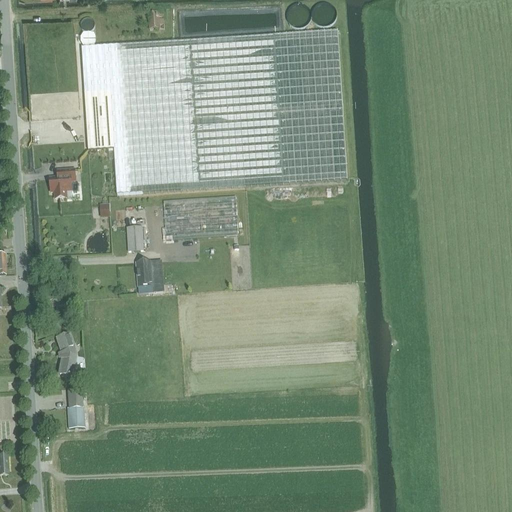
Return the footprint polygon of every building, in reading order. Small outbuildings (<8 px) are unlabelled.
[(335,18),(335,16),(335,13),(334,10),(333,9),(331,7),(329,5),(327,4),(325,4),(322,4),(319,4),(318,5),(316,6),(314,7),(312,10),(312,11),(311,16),(311,18),(312,20),(313,22),(314,24),(317,26),(319,27),(321,28),(323,28),(326,28),(328,27),(331,26),(332,24),(334,21),(335,18)] [(309,19),(309,17),(309,16),(308,13),(307,11),(306,9),(302,6),(300,6),(298,5),(295,5),(293,6),(290,8),(288,9),(287,11),(286,14),(285,17),(285,19),(286,21),(287,24),(288,26),(292,28),(294,29),(297,30),(300,29),(302,28),(306,26),(308,22),(309,19)] [(149,15),(150,31),(164,30),(163,14),(149,15)] [(82,24),(94,25),(95,16),(83,15),(82,24)] [(350,181),(340,33),(82,49),(88,152),(114,150),(117,196),(350,181)] [(50,180),(51,194),(55,193),(55,201),(66,200),(66,192),(72,192),(71,183),(76,182),(75,171),(57,172),(58,179),(50,180)] [(102,213),(112,212),(111,198),(101,198),(102,213)] [(238,237),(236,198),(164,203),(166,242),(238,237)] [(142,228),(127,229),(128,253),(156,252),(154,227),(142,228)] [(139,295),(140,295),(154,294),(153,287),(152,278),(158,278),(157,264),(151,265),(151,264),(136,265),(138,288),(139,295)] [(59,375),(72,377),(76,356),(69,336),(57,340),(63,357),(59,375)] [(86,429),(85,410),(82,410),(82,408),(81,391),(68,392),(69,409),(68,409),(69,430),(86,429)] [(0,476),(9,476),(8,457),(0,457),(0,476)]
